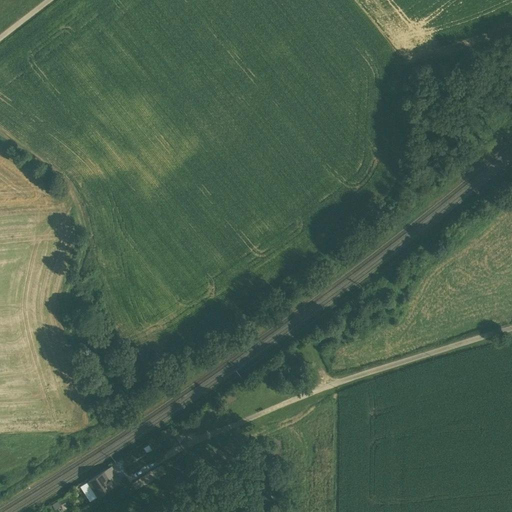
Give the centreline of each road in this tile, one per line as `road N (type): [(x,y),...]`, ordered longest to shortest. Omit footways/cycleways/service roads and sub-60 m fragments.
road 1 (track): [(511,330),(380,368),(165,456)]
road 2 (track): [(105,427),(76,309),(91,264),(92,224),(69,183),(0,131)]
